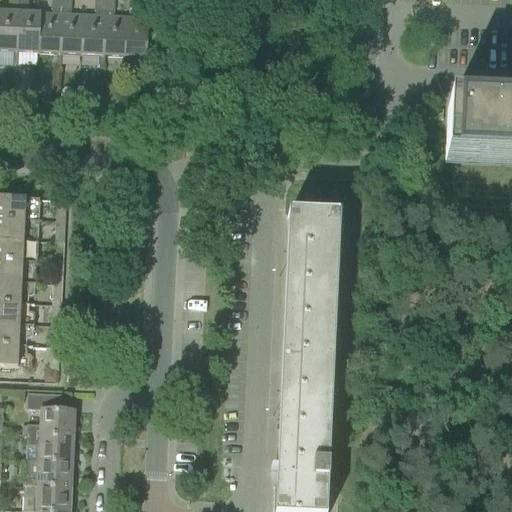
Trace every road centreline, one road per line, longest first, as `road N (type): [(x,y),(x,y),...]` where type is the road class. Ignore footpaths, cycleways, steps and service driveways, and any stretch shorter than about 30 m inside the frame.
road 1 (unclassified): [(165,185),(207,158),(339,163),(359,149),(372,134),(387,0)]
road 2 (tertiary): [(152,376),(165,185)]
road 3 (tertiary): [(165,185),(143,158),(0,150)]
road 4 (residential): [(105,511),(110,408),(152,376)]
road 5 (tertiary): [(153,511),(152,376)]
